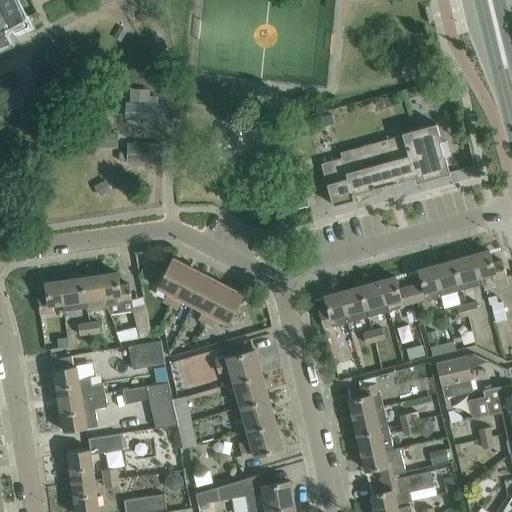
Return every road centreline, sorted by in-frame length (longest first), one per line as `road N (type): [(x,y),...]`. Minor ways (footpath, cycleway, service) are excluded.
road 1 (residential): [(0,258),(163,233),(190,236),(273,277)]
road 2 (residential): [(273,277),(511,206)]
road 3 (residential): [(330,511),(273,277)]
road 4 (residential): [(32,511),(0,324)]
road 5 (tertiary): [(478,0),(511,130)]
